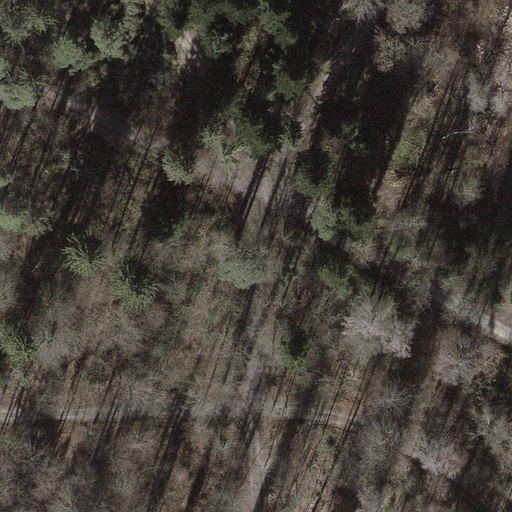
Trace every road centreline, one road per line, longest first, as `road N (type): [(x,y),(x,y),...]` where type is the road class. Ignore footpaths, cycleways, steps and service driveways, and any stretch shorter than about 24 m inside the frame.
road 1 (track): [(271,197),(0,64)]
road 2 (track): [(252,405),(387,430),(505,511)]
road 3 (track): [(511,331),(271,197)]
road 4 (track): [(0,411),(252,405)]
road 5 (track): [(271,197),(284,148),(387,0)]
road 6 (track): [(271,197),(222,95),(156,0)]
road 7 (track): [(252,405),(271,197)]
